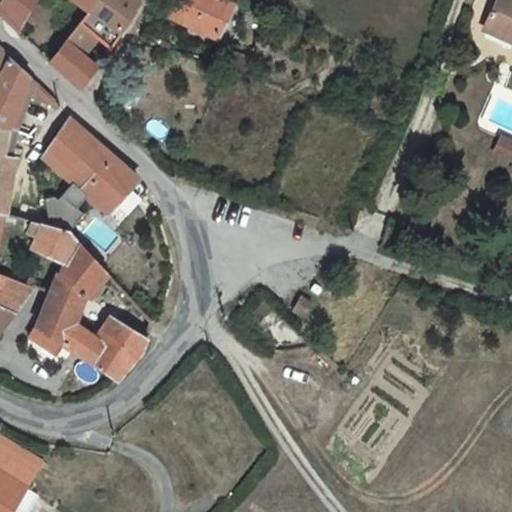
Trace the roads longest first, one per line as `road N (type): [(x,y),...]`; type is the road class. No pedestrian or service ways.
road 1 (residential): [(511,307),(335,246),(185,246)]
road 2 (unclassified): [(0,403),(61,423),(96,412),(137,384),(193,307),(185,246)]
road 3 (unclassified): [(185,246),(154,180),(0,30)]
road 4 (track): [(185,325),(214,338),(330,511)]
